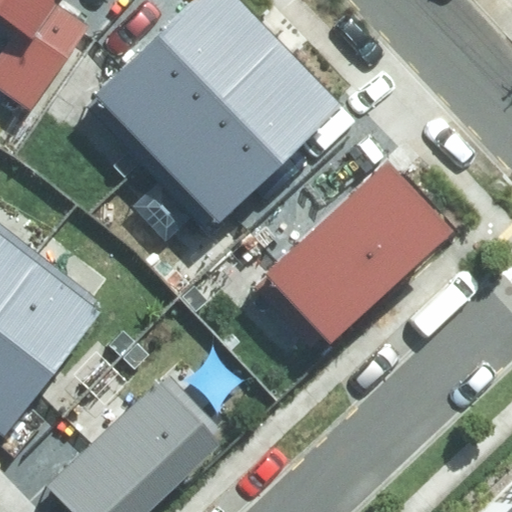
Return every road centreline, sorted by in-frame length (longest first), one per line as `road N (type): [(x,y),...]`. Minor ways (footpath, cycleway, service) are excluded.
road 1 (residential): [(511,316),(292,511)]
road 2 (residential): [(408,0),(511,108)]
